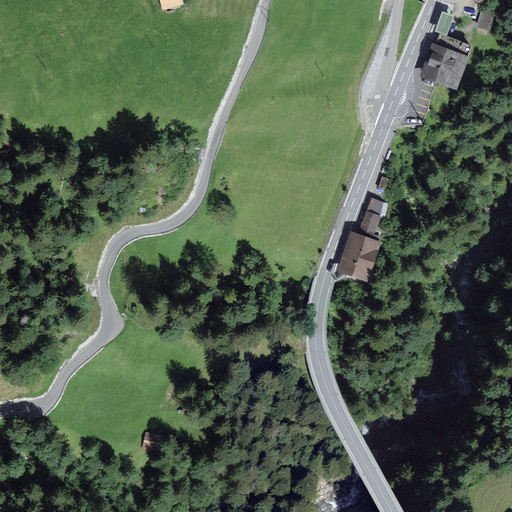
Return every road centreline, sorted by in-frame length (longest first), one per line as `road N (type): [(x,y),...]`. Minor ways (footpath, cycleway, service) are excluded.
road 1 (unclassified): [(269,0),(196,205),(178,222),(119,242),(102,277),(111,318),(101,341),(46,405),(0,414)]
road 2 (secondary): [(396,94),(324,278),(315,347),(335,408),(392,511)]
